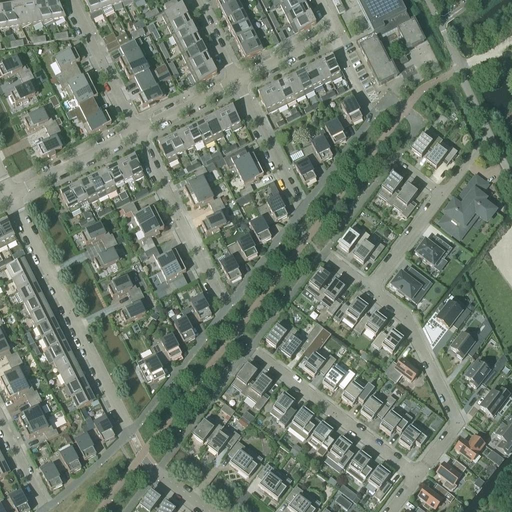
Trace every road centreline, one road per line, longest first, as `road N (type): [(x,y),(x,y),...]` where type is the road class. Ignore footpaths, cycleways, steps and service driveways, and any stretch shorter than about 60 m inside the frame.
road 1 (residential): [(130,432),(11,193)]
road 2 (residential): [(417,475),(455,426),(400,312),(370,288)]
road 3 (residential): [(417,475),(252,349)]
road 4 (residential): [(225,309),(135,129)]
road 5 (residential): [(252,349),(156,472)]
road 6 (residential): [(135,129),(68,0)]
road 7 (residential): [(302,209),(235,82)]
road 8 (residential): [(11,193),(135,129)]
road 9 (residential): [(225,309),(302,209)]
road 10 (residential): [(325,252),(252,349)]
